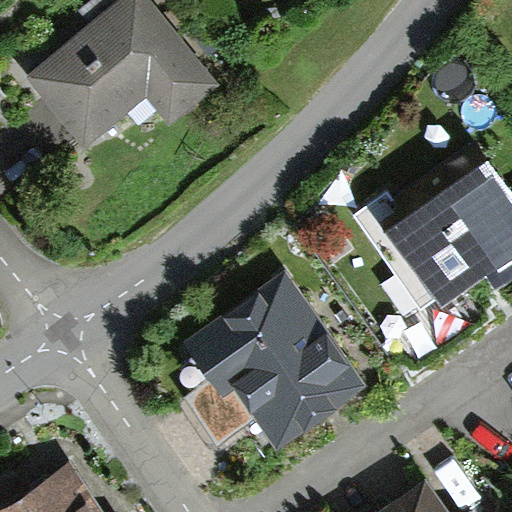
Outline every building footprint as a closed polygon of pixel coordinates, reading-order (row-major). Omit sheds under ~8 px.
[(154,0),(107,0),(30,62),(86,132),(146,84),(167,111),(214,73),(154,0)] [(511,178),(486,141),(401,199),(390,183),(354,208),(421,303),(434,294),(441,303),(488,271),(495,281),(511,269),(511,178)] [(322,399),(359,373),(284,265),(190,330),(217,368),(185,390),(217,436),(260,407),(277,430),(322,399)] [(12,473),(0,480),(0,511),(108,511),(109,511),(72,454),(21,487),(12,473)] [(452,511),(425,472),(365,511),(482,511),(475,501),(459,511),(452,511)]
